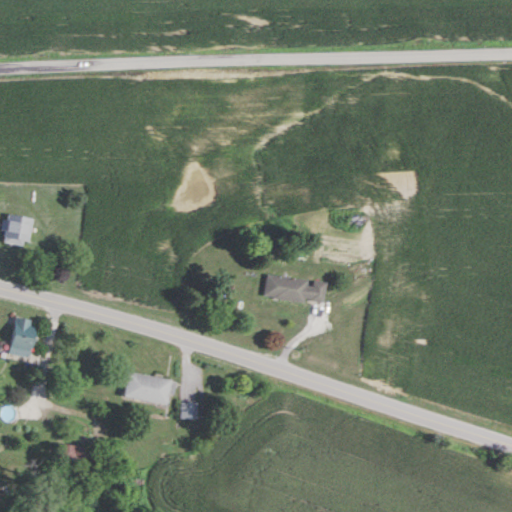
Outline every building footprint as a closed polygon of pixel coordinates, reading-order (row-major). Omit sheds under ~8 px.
[(3,245),(29,245),(29,217),(3,217),(3,245)] [(367,232),(320,232),(320,258),(367,258),(367,232)] [(324,282),(265,276),(262,297),(322,303),(324,282)] [(7,352),(28,356),(34,320),(14,316),(7,352)] [(166,403),(170,378),(127,371),(123,396),(166,403)] [(194,417),(194,403),(180,403),(180,417),(194,417)] [(59,462),(89,462),(89,445),(59,445),(59,462)]
